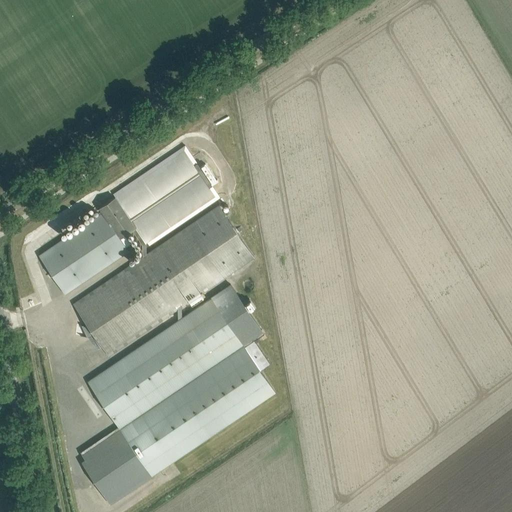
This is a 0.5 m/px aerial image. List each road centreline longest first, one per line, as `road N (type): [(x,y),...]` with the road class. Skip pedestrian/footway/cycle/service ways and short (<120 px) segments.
road 1 (tertiary): [(0,213),(327,0)]
road 2 (unclassified): [(39,511),(0,313)]
